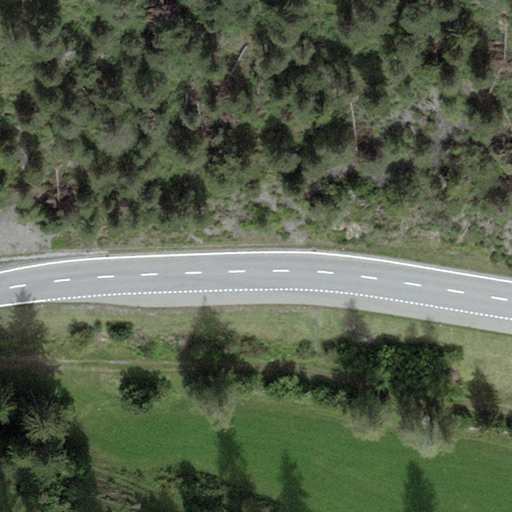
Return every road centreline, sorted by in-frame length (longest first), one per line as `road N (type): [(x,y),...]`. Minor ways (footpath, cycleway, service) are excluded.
road 1 (track): [(511,433),(453,411),(207,381),(0,381)]
road 2 (secondary): [(0,289),(95,277),(288,271),(511,300)]
